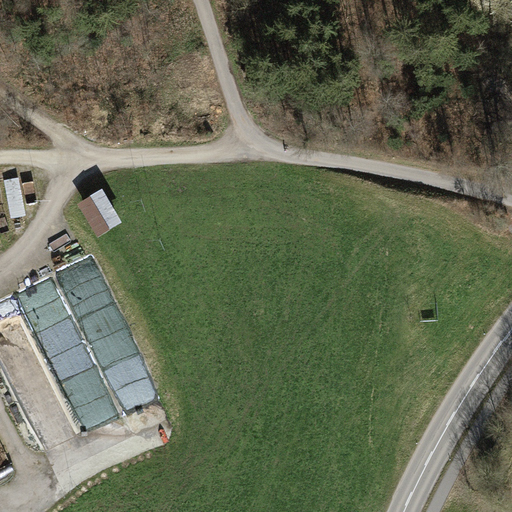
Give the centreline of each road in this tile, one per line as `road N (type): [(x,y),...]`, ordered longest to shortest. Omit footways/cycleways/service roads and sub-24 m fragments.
road 1 (track): [(511,198),(331,157),(86,156)]
road 2 (tertiary): [(511,333),(465,393),(403,511)]
road 3 (track): [(267,151),(203,0)]
road 4 (track): [(0,270),(86,156)]
